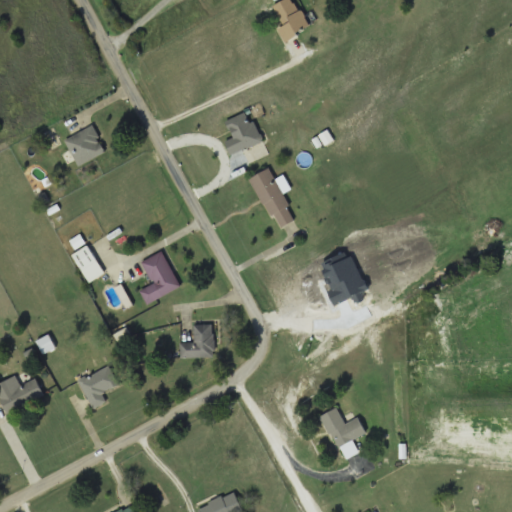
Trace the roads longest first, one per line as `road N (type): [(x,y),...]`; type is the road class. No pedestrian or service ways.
road 1 (residential): [(233,383),(260,349),(259,328),(81,0)]
road 2 (residential): [(0,510),(233,383)]
road 3 (residential): [(233,383),(312,511)]
